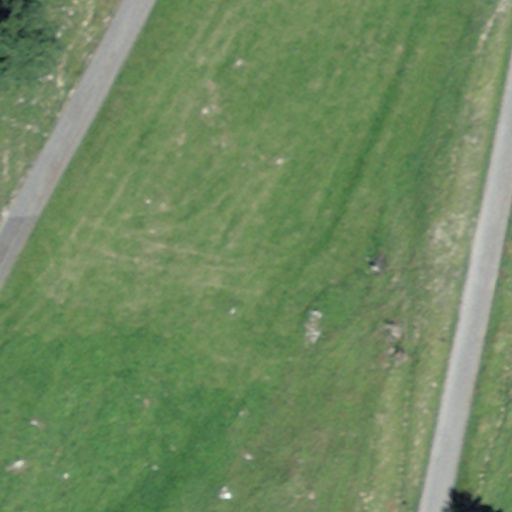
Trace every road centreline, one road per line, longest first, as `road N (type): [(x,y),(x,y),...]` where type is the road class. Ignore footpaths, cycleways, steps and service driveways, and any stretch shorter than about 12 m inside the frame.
road 1 (track): [(511,157),(438,511)]
road 2 (track): [(0,266),(143,0)]
